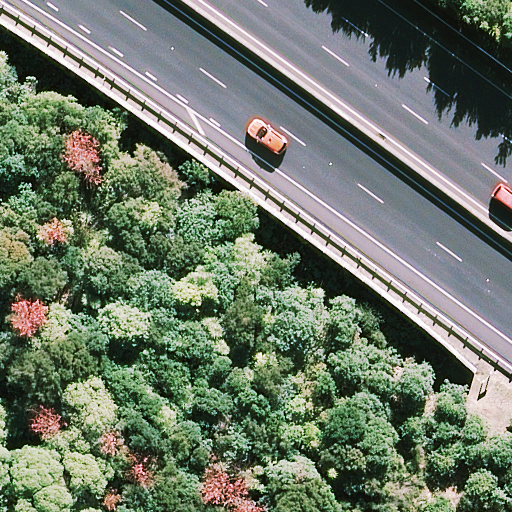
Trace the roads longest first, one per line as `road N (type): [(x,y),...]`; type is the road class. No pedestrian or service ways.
road 1 (trunk): [(511,296),(103,0)]
road 2 (trunk): [(296,0),(511,161)]
